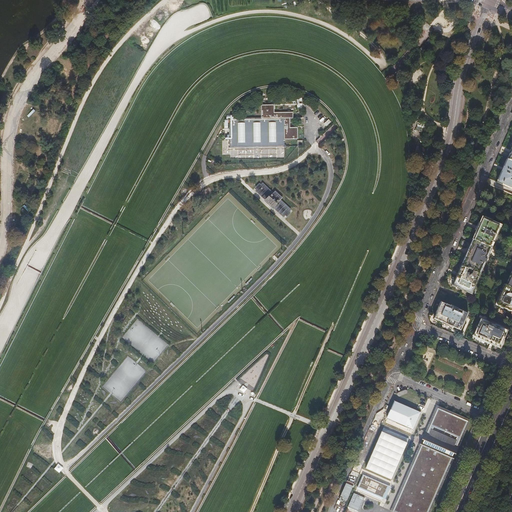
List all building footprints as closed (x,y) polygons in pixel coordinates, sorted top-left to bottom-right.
[(229,119),(230,147),(284,147),(284,146),(284,140),(297,139),(297,129),(290,129),(290,119),(294,119),(294,113),(274,113),(274,105),(261,105),(261,118),(229,119)] [(511,161),(507,159),(499,178),(497,182),(511,188),(511,161)] [(285,215),(286,216),(290,213),(288,211),(289,211),(278,201),(280,199),(272,192),(271,194),(261,185),(259,184),(255,187),(257,189),(267,198),(265,200),(272,207),(274,205),(284,215),(285,215)] [(480,222),(472,239),(491,248),(501,225),(493,221),(493,220),(486,216),(483,215),(483,217),(482,216),(480,222)] [(491,248),(472,239),(466,252),(461,265),(468,268),(473,270),(480,274),(492,248),(491,248)] [(468,268),(461,265),(453,282),(452,286),(471,294),(480,274),(473,270),(471,275),(470,274),(469,275),(466,274),(468,268)] [(511,292),(510,292),(511,287),(506,285),(504,284),(495,305),(511,312),(511,292)] [(446,324),(461,331),(468,313),(441,302),(433,319),(446,324)] [(485,341),(500,348),(506,333),(507,330),(480,319),(473,336),(485,341)] [(153,362),(167,344),(159,338),(152,347),(159,352),(155,356),(153,355),(150,360),(153,362)] [(467,421),(437,408),(427,433),(457,446),(467,421)] [(391,479),(409,439),(383,427),(365,468),(391,479)] [(457,446),(427,433),(422,445),(451,458),(457,446)] [(422,445),(393,511),(394,511),(427,511),(451,458),(422,445)] [(362,476),(348,507),(359,511),(372,481),(362,476)]
